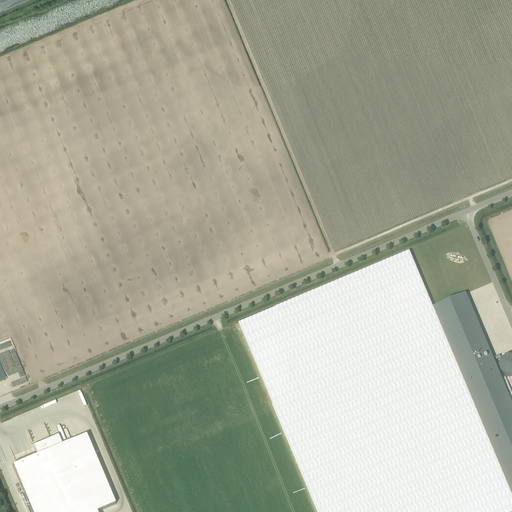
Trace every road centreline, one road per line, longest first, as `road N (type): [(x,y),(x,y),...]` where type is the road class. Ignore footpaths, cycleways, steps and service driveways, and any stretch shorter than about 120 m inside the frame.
road 1 (unclassified): [(0,407),(466,213)]
road 2 (track): [(227,0),(337,267)]
road 3 (track): [(511,180),(333,255)]
road 4 (track): [(141,0),(0,59)]
